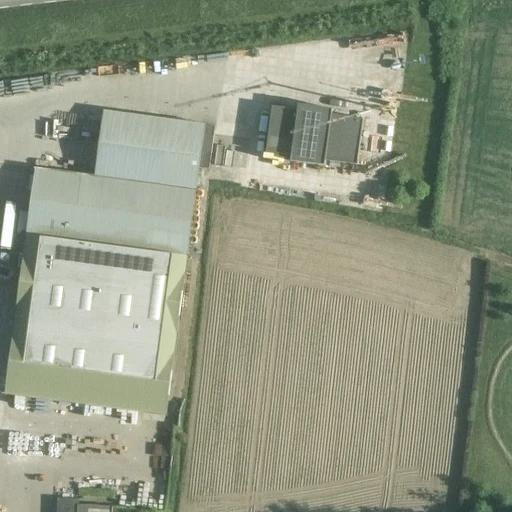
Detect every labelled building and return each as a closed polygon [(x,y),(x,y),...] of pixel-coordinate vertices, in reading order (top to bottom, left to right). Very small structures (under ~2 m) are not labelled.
[(218,54),(175,56),(176,78),(219,77),(218,54)] [(299,105),(298,111),(273,107),(266,153),(292,157),(291,162),(325,167),(326,161),(357,166),(364,120),(332,115),(333,110),(299,105)] [(67,135),(91,139),(93,126),(69,122),(67,135)] [(166,416),(188,251),(194,209),(199,168),(209,170),(214,136),(204,134),(205,126),(204,125),(202,143),(102,129),(94,178),(35,170),(27,235),(5,395),(16,397),(15,404),(42,408),(44,400),(166,416)] [(194,209),(188,251),(199,253),(205,211),(194,209)] [(92,454),(131,456),(132,440),(93,437),(92,454)]
